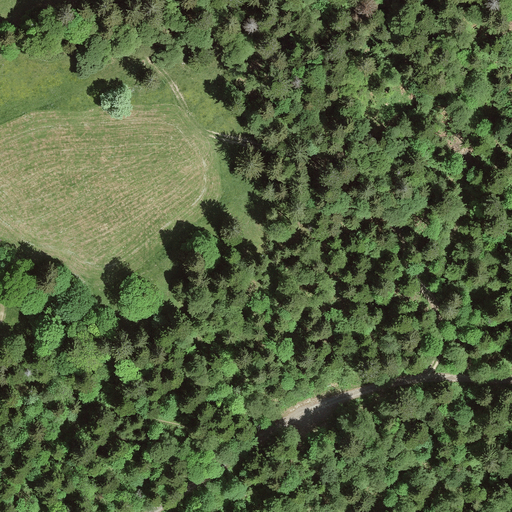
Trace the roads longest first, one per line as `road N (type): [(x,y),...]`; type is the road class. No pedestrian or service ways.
road 1 (track): [(120,2),(192,118),(213,136),(351,156),(369,172),(409,271),(441,314),(426,378)]
road 2 (track): [(157,511),(282,427),(357,391),(426,378),(511,380)]
road 3 (track): [(174,0),(148,43),(86,87)]
